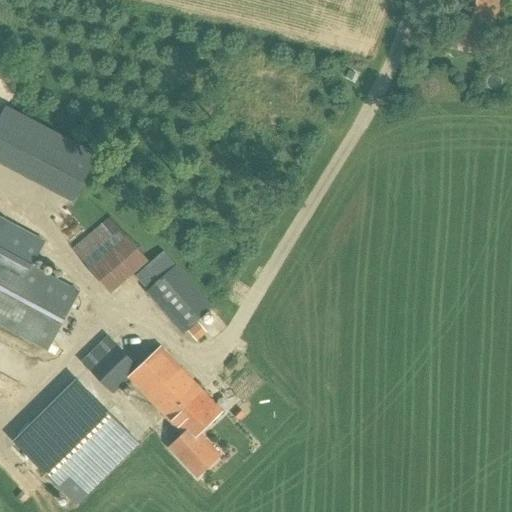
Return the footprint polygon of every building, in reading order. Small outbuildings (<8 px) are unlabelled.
[(492,41),(501,0),(451,0),(440,48),(480,57),(484,39),(492,41)] [(97,152),(5,103),(0,113),(0,162),(72,201),(97,152)] [(0,216),(0,325),(49,352),(80,292),(33,267),(46,241),(0,216)] [(149,262),(126,235),(102,224),(72,249),(111,295),(149,262)] [(170,272),(157,257),(135,276),(135,278),(146,292),(147,292),(183,334),(215,307),(178,264),(170,272)] [(139,368),(108,337),(82,362),(114,395),(130,379),(182,435),(168,449),(197,480),(222,456),(201,433),(222,413),(162,348),(139,368)] [(76,381),(15,441),(41,468),(52,479),(77,505),(85,496),(138,445),(103,408),(76,381)] [(18,491),(13,495),(18,501),(23,496),(18,491)]
